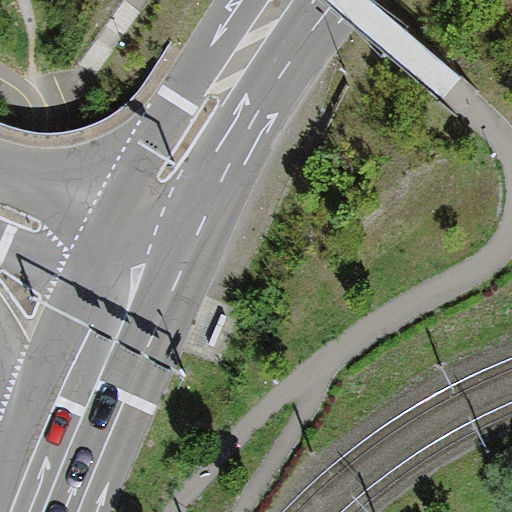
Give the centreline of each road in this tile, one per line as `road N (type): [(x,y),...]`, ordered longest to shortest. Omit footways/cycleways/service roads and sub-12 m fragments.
road 1 (secondary): [(281,0),(199,136),(121,290)]
road 2 (secondary): [(121,290),(32,511)]
road 3 (secondary): [(0,225),(121,290)]
